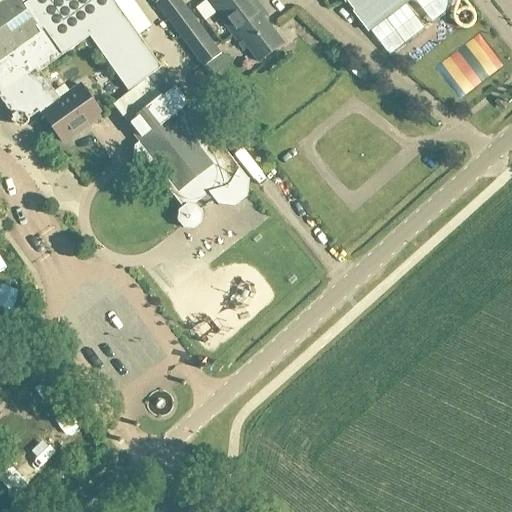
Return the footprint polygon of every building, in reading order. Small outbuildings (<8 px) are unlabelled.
[(102,116),(101,115),(81,87),(60,102),(40,73),(64,56),(90,37),(128,92),(161,69),(113,0),(0,0),(0,97),(13,116),(12,121),(28,124),(28,119),(40,111),(63,144),(102,116)] [(206,73),(223,60),(178,0),(169,0),(158,8),(206,73)] [(238,25),(248,18),(246,14),(250,11),(253,14),(261,8),(255,0),(204,0),(228,32),(238,25)] [(448,13),(464,0),(345,0),(355,13),(354,14),(369,33),(370,32),(389,58),(409,43),(409,44),(449,14),(448,13)] [(248,18),(238,25),(228,32),(231,35),(246,55),(251,51),(259,63),(283,44),(263,18),(267,15),(261,8),(253,14),(250,11),(246,14),(248,18)] [(471,49),(496,79),(504,72),(479,42),(471,49)] [(471,97),(487,84),(462,54),(446,67),(471,97)] [(248,198),(250,182),(177,88),(165,98),(163,96),(162,97),(148,79),(113,106),(127,124),(126,124),(141,142),(134,148),(132,164),(148,166),(181,209),(178,212),(177,222),(183,230),(194,231),(202,225),(203,215),(200,211),(214,200),(219,206),(235,208),(248,198)] [(269,141),(294,170),(305,160),(279,131),(269,141)] [(337,226),(348,217),(318,179),(306,188),(337,226)] [(359,206),(352,212),(363,225),(370,219),(359,206)] [(190,269),(197,257),(187,250),(179,261),(190,269)] [(0,282),(13,278),(8,260),(0,262),(0,282)] [(165,286),(181,281),(176,266),(160,270),(165,286)] [(18,317),(18,296),(0,296),(1,317),(18,317)] [(32,347),(8,360),(16,374),(40,361),(32,347)] [(44,386),(31,396),(40,407),(53,396),(44,386)] [(76,412),(59,422),(68,439),(85,429),(76,412)]
